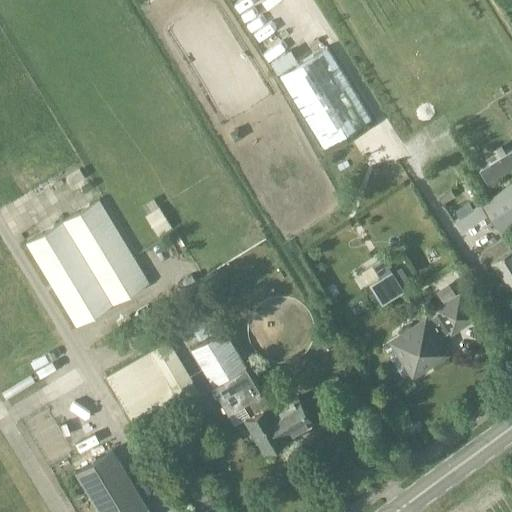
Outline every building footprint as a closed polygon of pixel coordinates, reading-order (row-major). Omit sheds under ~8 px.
[(327,45),(279,75),(324,147),(371,118),(327,45)] [(511,182),(482,202),(501,231),(511,223),(511,182)] [(77,326),(149,282),(99,198),(26,242),(77,326)] [(479,203),(455,218),(462,229),(486,213),(479,203)] [(488,261),(492,258),(499,269),(509,286),(511,284),(511,244),(511,246),(504,235),(481,249),(488,261)] [(403,341),(396,345),(411,371),(419,366),(420,369),(446,352),(436,335),(449,327),(451,330),(473,316),(459,293),(437,308),(439,311),(426,319),(425,318),(399,335),(403,341)] [(289,432),(313,418),(298,394),(274,409),(223,327),(191,346),(229,408),(243,399),(251,412),(246,416),(266,449),(269,447),(272,448),(276,446),(277,442),(290,434),(289,432)] [(197,391),(167,339),(106,375),(133,421),(174,397),(177,403),(197,391)] [(151,511),(148,505),(120,457),(82,480),(100,511),(151,511)]
